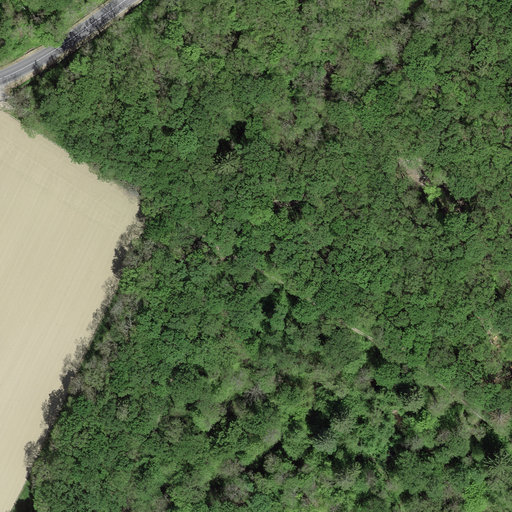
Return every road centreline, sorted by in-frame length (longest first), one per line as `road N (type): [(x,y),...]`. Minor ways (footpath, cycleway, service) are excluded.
road 1 (track): [(0,102),(420,366),(511,440)]
road 2 (tertiary): [(0,78),(126,0)]
